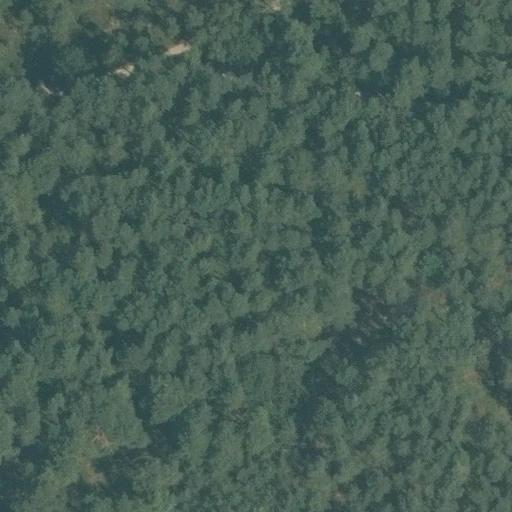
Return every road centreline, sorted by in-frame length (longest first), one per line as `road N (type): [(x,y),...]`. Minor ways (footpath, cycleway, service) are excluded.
road 1 (track): [(145,64),(511,112)]
road 2 (track): [(145,64),(310,0)]
road 3 (track): [(0,89),(88,85),(145,64)]
